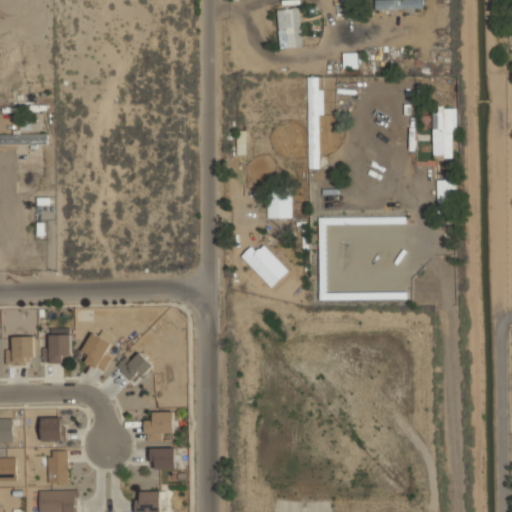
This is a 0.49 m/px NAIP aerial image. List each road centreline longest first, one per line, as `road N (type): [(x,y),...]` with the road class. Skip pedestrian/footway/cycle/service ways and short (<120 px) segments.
road 1 (residential): [(203,0),(208,511)]
road 2 (residential): [(206,291),(0,295)]
road 3 (residential): [(0,393),(88,394),(106,415),(109,444)]
